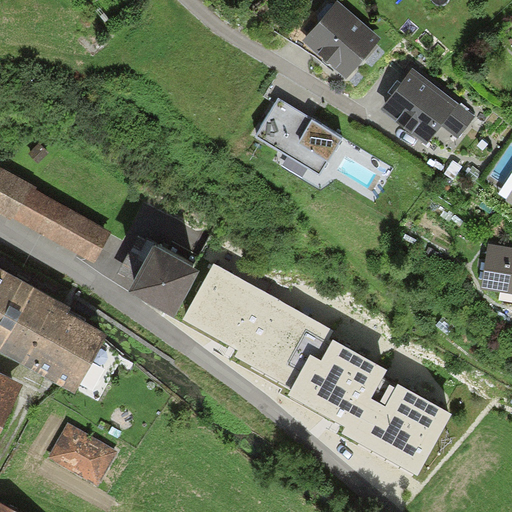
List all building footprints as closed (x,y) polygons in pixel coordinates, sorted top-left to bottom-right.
[(449,0),(410,0),(382,25),(401,42),(449,0)] [(380,43),(334,2),(314,24),(308,19),(297,32),(303,38),(299,43),(343,83),(380,43)] [(473,118),(410,70),(378,111),(425,147),(439,128),(456,141),(473,118)] [(277,98),(254,135),(320,175),(343,137),(277,98)] [(119,239),(8,173),(0,186),(0,213),(99,273),(119,239)] [(202,267),(159,240),(134,281),(176,307),(202,267)] [(511,248),(486,245),(480,292),(511,296),(511,248)] [(213,256),(180,315),(233,345),(231,349),(267,369),(292,383),(311,350),(321,355),(334,331),(338,325),(213,256)] [(0,267),(0,351),(16,360),(47,303),(51,296),(0,267)] [(102,332),(47,303),(16,360),(71,391),(102,332)] [(400,367),(334,331),(321,355),(311,350),(292,383),(288,391),(323,410),(344,422),(339,432),(417,475),(455,407),(396,374),(400,367)] [(0,374),(0,438),(25,387),(0,374)] [(65,426),(47,456),(95,485),(113,454),(65,426)] [(20,511),(0,503),(0,511),(20,511)]
